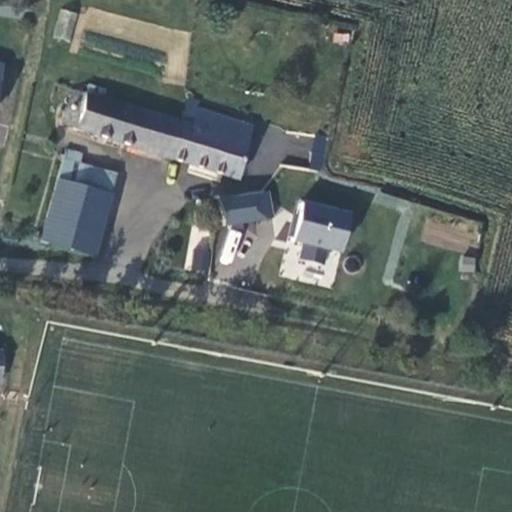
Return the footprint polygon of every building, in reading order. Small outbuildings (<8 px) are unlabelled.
[(60,14),(58,35),(70,36),(73,15),(60,14)] [(61,125),(163,159),(174,125),(71,92),(61,125)] [(188,130),(174,125),(163,159),(236,183),(254,131),(194,111),(188,130)] [(115,178),(63,161),(35,242),(88,259),(115,178)] [(265,193),(251,196),(218,204),(224,232),(271,222),(265,193)] [(350,216),(300,205),(291,245),(341,256),(350,216)] [(423,244),(465,249),(467,229),(425,225),(423,244)] [(205,277),(211,252),(197,249),(192,273),(205,277)]
